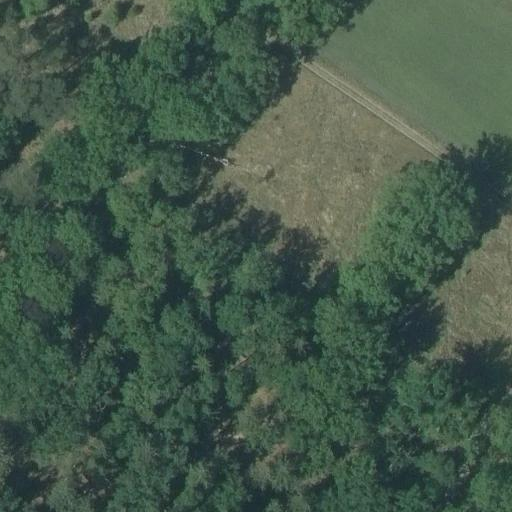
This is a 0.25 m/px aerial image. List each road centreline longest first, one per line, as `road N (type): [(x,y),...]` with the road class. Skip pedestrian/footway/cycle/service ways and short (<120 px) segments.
road 1 (track): [(202,0),(511,218)]
road 2 (unclassified): [(0,292),(231,0)]
